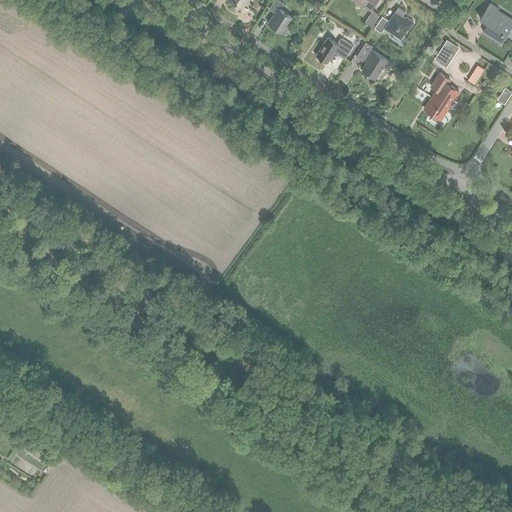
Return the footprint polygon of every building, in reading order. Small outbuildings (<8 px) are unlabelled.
[(288,28),(287,28),(293,19),(279,10),(283,4),(277,0),(273,0),(268,9),(273,13),(267,24),(283,35),(288,28)] [(355,0),(370,10),(376,0),(355,0)] [(511,25),(511,20),(497,10),(498,9),(490,3),(482,16),(490,21),(482,32),(500,44),(511,25)] [(405,12),(398,7),(389,21),(382,16),(374,28),(381,33),(384,28),(401,39),(407,29),(408,30),(413,22),(406,17),(405,18),(402,16),(405,12)] [(379,15),(372,11),(365,23),(371,27),(379,15)] [(349,30),(346,34),(352,39),(355,34),(349,30)] [(352,46),(347,43),(339,38),(336,44),(327,37),(315,55),(326,63),(333,52),(344,59),(352,46)] [(382,66),(384,67),(388,61),(370,49),(371,46),(364,42),(354,57),(365,64),(361,70),(374,78),(382,66)] [(478,64),(469,79),(476,83),(485,68),(478,64)] [(424,110),(440,121),(459,93),(447,85),(450,81),(440,74),(430,88),(436,92),(424,110)] [(511,92),(506,88),(498,101),(505,105),(511,93),(511,92)]
